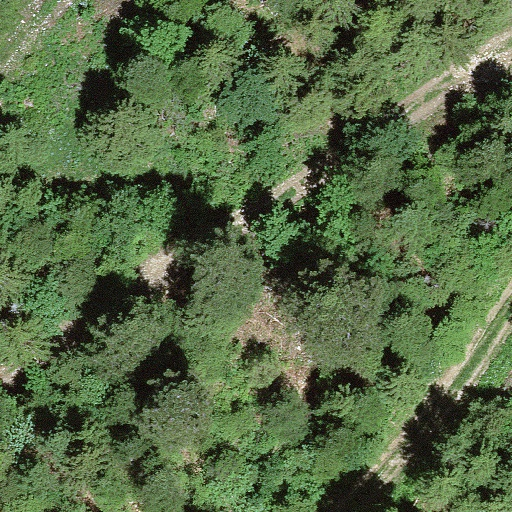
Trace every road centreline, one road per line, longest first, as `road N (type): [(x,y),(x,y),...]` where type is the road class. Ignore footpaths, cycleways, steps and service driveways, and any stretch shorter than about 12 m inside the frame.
road 1 (track): [(0,345),(108,288),(511,32)]
road 2 (track): [(328,511),(362,458),(511,277)]
